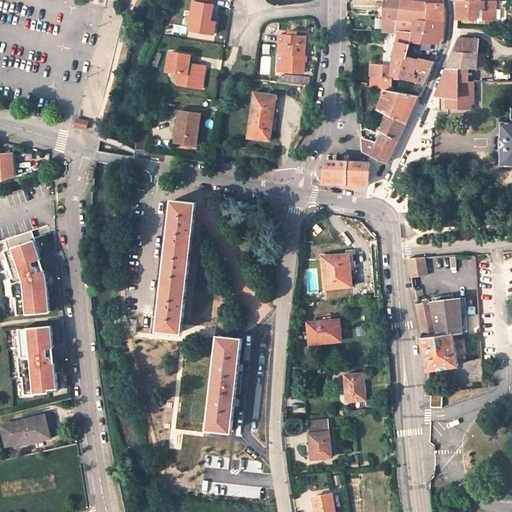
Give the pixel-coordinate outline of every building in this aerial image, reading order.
[(194,0),(189,29),(213,33),(215,22),(210,21),(211,15),(212,0),(194,0)] [(407,0),(385,0),(383,31),(395,32),(396,19),(410,20),(413,1),(407,0)] [(457,19),(477,20),(477,11),(484,11),(483,20),(495,20),(495,0),(493,0),(488,0),(457,0),(457,14),(457,19)] [(415,20),(427,21),(427,2),(421,2),(413,1),(410,20),(415,20)] [(444,3),(443,3),(427,2),(427,21),(444,22),(444,13),(444,3)] [(396,19),(395,32),(399,32),(393,54),(406,57),(407,54),(410,42),(410,39),(415,20),(410,20),(396,19)] [(410,39),(422,41),(440,44),(444,39),(444,22),(427,21),(415,20),(410,39)] [(281,71),(303,72),(304,62),(304,53),(305,35),(279,34),(278,41),(283,41),(281,71)] [(454,51),(477,53),(478,38),(459,37),(454,51)] [(454,51),(447,67),(470,67),(477,67),(477,66),(477,54),(477,53),(454,51)] [(177,83),(202,87),(205,65),(189,63),(190,55),(170,52),(166,70),(179,73),(177,83)] [(406,57),(393,54),(391,64),(390,78),(392,78),(401,77),(406,57)] [(420,57),(420,58),(407,54),(406,57),(401,77),(424,83),(429,71),(433,61),(420,57)] [(485,66),(485,55),(477,54),(477,66),(485,66)] [(391,90),(392,78),(390,78),(391,64),(381,63),(382,58),(373,57),(373,63),(371,63),(370,76),(369,86),(381,88),(385,88),(391,90)] [(469,80),(470,67),(447,67),(446,71),(441,82),(436,92),(439,92),(439,95),(448,95),(448,109),(461,109),(461,113),(471,113),(471,105),(475,105),(475,80),(469,80)] [(170,83),(177,84),(179,75),(171,74),(170,83)] [(391,90),(385,88),(384,92),(378,109),(385,112),(377,129),(381,130),(385,132),(399,138),(404,129),(412,112),(419,95),(391,90)] [(248,136),(269,139),(275,95),(254,92),(248,136)] [(177,128),(175,141),(196,143),(200,113),(179,110),(177,128)] [(511,121),(503,122),(503,163),(511,162),(511,121)] [(381,140),(378,138),(376,141),(362,137),(363,151),(372,155),(378,143),(393,150),(396,145),(399,138),(385,132),(381,140)] [(390,156),(393,150),(378,143),(372,155),(387,162),(390,156)] [(13,153),(3,153),(0,153),(0,180),(15,176),(13,153)] [(370,162),(367,162),(344,161),(345,156),(339,155),(339,160),(328,160),(325,182),(369,184),(369,177),(370,162)] [(164,287),(160,328),(182,331),(186,289),(191,246),(196,203),(174,201),(169,243),(164,287)] [(37,238),(7,248),(10,258),(15,273),(37,266),(34,258),(43,255),(37,238)] [(353,261),(352,254),(323,256),(326,286),(351,284),(350,271),(356,271),(355,261),(353,261)] [(412,277),(427,275),(425,257),(410,258),(412,277)] [(10,275),(15,273),(10,258),(5,260),(8,269),(10,275)] [(19,295),(19,306),(20,312),(51,309),(48,270),(44,270),(42,267),(37,266),(15,273),(17,276),(13,277),(14,282),(16,295),(19,295)] [(461,298),(433,302),(439,335),(423,338),(429,369),(458,364),(453,332),(463,331),(461,298)] [(439,335),(433,302),(416,304),(423,338),(439,335)] [(325,321),(309,323),(311,342),(341,339),(339,320),(332,320),(332,317),(325,317),(325,321)] [(50,343),(55,343),(53,324),(21,327),(22,335),(23,345),(23,354),(20,355),(21,373),(25,373),(26,382),(27,391),(33,391),(59,388),(57,361),(52,361),(52,357),(50,355),(48,355),(47,348),(51,348),(50,343)] [(15,335),(16,345),(17,355),(20,355),(23,354),(23,345),(22,335),(15,335)] [(219,336),(214,382),(210,427),(231,429),(236,384),(241,339),(219,336)] [(346,375),(349,400),(366,399),(364,373),(346,375)] [(27,391),(26,382),(21,382),(22,396),(33,395),(33,391),(27,391)] [(432,393),(431,407),(442,407),(443,392),(438,392),(432,393)] [(53,427),(50,413),(3,425),(7,444),(28,439),(33,437),(34,441),(51,436),(49,428),(53,427)] [(310,443),(312,458),(332,456),(328,420),(309,422),(312,443),(310,443)] [(314,496),(316,511),(335,511),(332,493),(314,496)]
